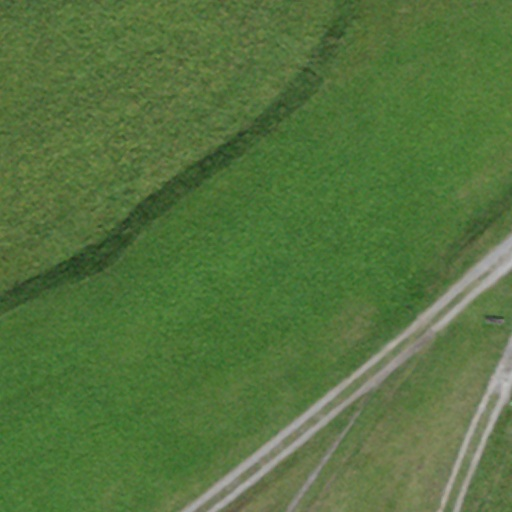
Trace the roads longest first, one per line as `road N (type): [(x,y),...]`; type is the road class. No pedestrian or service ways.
road 1 (track): [(218,511),(400,365)]
road 2 (track): [(400,365),(310,511)]
road 3 (track): [(511,274),(400,365)]
road 4 (track): [(511,399),(461,511)]
